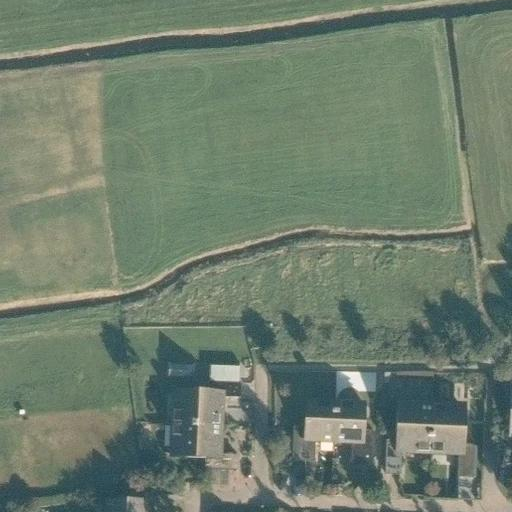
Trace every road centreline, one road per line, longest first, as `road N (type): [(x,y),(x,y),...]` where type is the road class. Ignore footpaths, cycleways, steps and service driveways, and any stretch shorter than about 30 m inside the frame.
road 1 (residential): [(511,509),(261,502)]
road 2 (residential): [(261,502),(262,369)]
